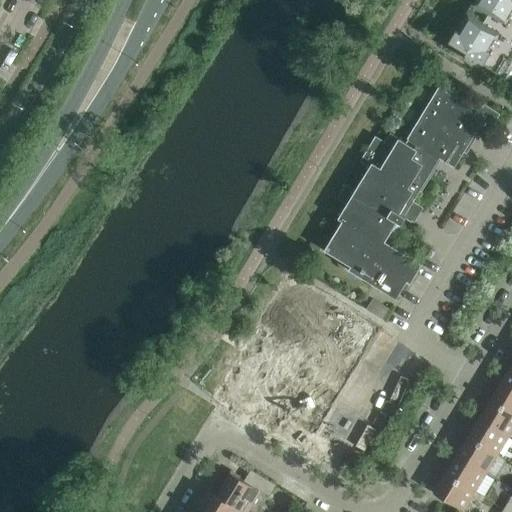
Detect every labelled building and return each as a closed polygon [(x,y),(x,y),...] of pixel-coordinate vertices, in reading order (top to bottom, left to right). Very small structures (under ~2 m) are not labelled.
[(511,0),(476,0),(469,12),(485,22),(489,27),(494,31),(494,32),(490,39),(491,40),(490,40),(505,49),(511,58),(511,0)] [(506,76),(505,77),(507,78),(509,74),(508,74),(511,68),(511,58),(505,49),(490,40),(491,40),(490,39),(494,32),(494,31),(489,27),(485,22),(469,12),(452,39),(450,38),(448,43),(450,45),(451,43),(466,52),(465,54),(470,57),(475,61),(480,63),(481,61),(506,76)] [(346,264),(350,266),(348,270),(396,299),(407,281),(410,283),(422,264),(418,262),(385,241),(391,231),(395,234),(405,218),(411,222),(416,214),(419,210),(411,205),(420,191),(418,190),(430,172),(431,173),(437,164),(439,159),(454,168),(461,158),(477,131),(487,137),(500,114),(486,106),(481,113),(438,87),(407,139),(408,140),(406,143),(390,133),(385,142),(375,136),(360,162),(369,167),(355,190),(346,185),(337,199),(346,204),(337,219),(342,221),(324,250),(346,264)] [(304,451),(378,330),(294,278),(220,399),(304,451)] [(373,299),(366,309),(383,320),(390,309),(373,299)] [(511,363),(501,381),(511,387),(511,363)] [(511,387),(501,381),(490,400),(511,413),(511,387)] [(479,418),(509,437),(511,430),(511,413),(490,400),(479,418)] [(509,437),(479,418),(467,437),(497,455),(509,437)] [(455,457),(485,475),(497,455),(467,437),(455,457)] [(485,475),(455,457),(444,475),(474,493),(485,475)] [(230,472),(216,496),(216,497),(240,511),(247,511),(260,491),(269,496),(276,485),(251,470),(244,481),(230,472)] [(433,493),(463,511),(474,493),(444,475),(433,493)] [(216,496),(214,495),(203,511),(240,511),(216,497),(216,496)] [(511,511),(511,500),(510,499),(503,510),(505,511),(511,511)]
